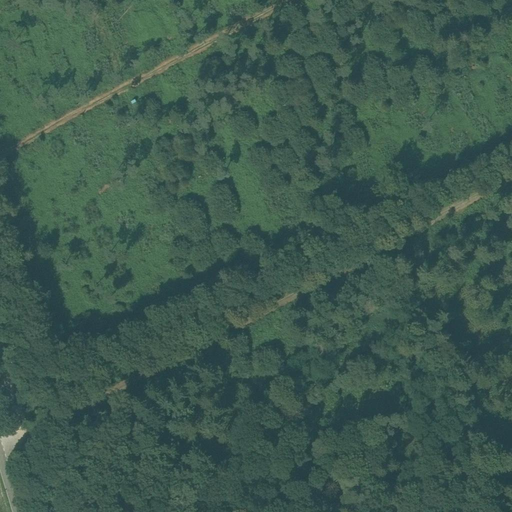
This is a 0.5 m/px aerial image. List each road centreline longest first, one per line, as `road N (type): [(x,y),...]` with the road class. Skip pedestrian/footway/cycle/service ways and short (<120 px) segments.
road 1 (track): [(22,433),(87,406),(511,176)]
road 2 (unknown): [(136,511),(87,406),(36,332),(0,202)]
road 3 (unknown): [(0,163),(298,0)]
road 4 (track): [(224,511),(242,488),(279,482),(309,463),(304,445),(267,456)]
